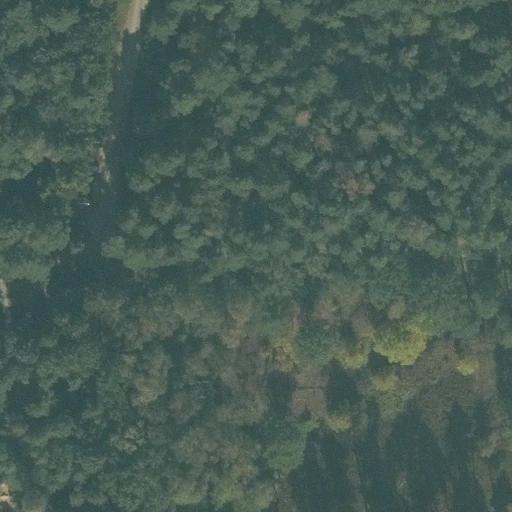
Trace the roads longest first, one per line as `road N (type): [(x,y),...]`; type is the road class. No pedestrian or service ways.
road 1 (residential): [(511,250),(100,266)]
road 2 (residential): [(100,266),(142,0)]
road 3 (track): [(155,511),(74,268)]
